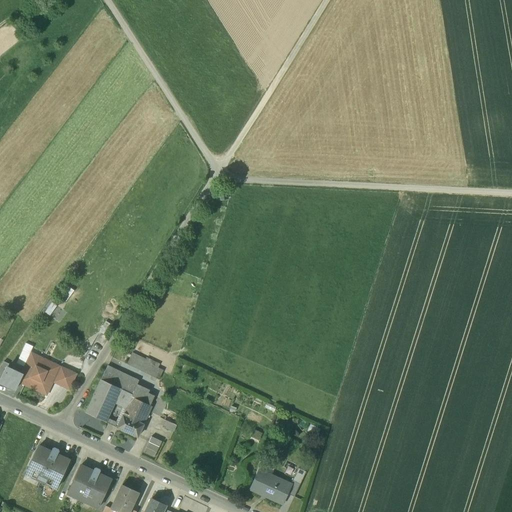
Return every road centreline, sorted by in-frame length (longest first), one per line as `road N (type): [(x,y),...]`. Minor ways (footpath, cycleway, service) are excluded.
road 1 (track): [(511,192),(215,177)]
road 2 (track): [(215,177),(59,427)]
road 3 (tertiary): [(239,511),(0,400)]
road 4 (track): [(326,0),(215,177)]
road 5 (track): [(106,0),(215,177)]
